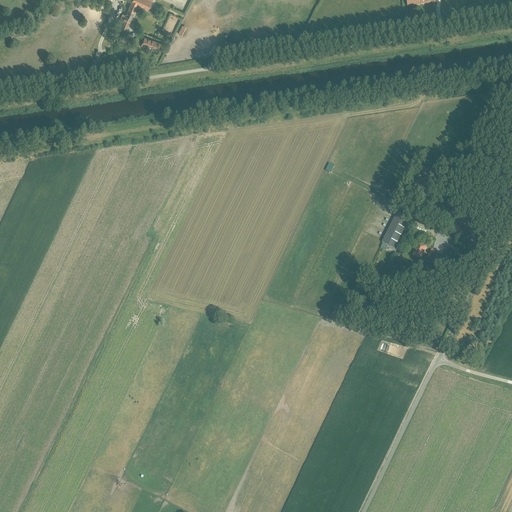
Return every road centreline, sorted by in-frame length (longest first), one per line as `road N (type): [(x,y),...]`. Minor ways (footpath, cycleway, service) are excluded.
road 1 (track): [(511,76),(0,151)]
road 2 (unclassified): [(511,26),(0,101)]
road 3 (unclassified): [(436,362),(511,211)]
road 4 (unclassified): [(363,511),(436,362)]
